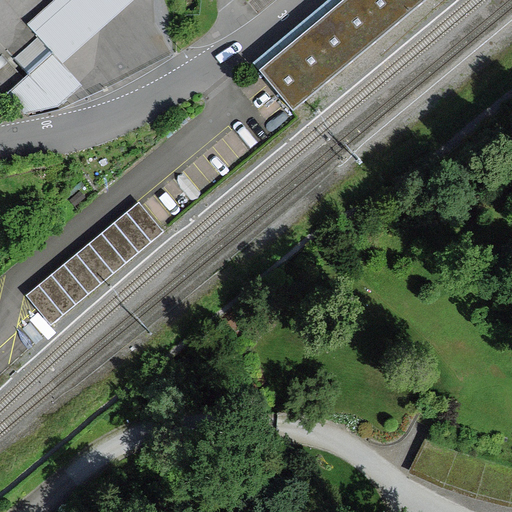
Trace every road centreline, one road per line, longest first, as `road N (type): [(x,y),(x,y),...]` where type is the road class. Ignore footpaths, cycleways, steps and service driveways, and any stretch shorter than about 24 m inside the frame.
road 1 (residential): [(29,511),(119,443),(171,425),(219,422),(276,425),(337,443),(429,511)]
road 2 (residential): [(302,0),(167,92),(115,116),(0,145)]
